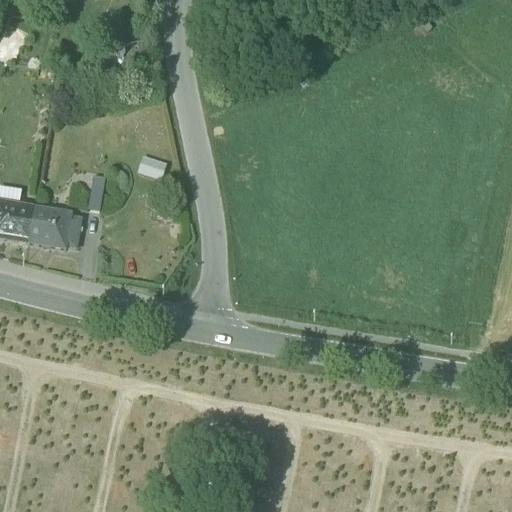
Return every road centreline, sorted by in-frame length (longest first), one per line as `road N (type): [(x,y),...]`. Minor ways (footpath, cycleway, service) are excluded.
road 1 (unclassified): [(190,0),(183,65),(215,243),(200,331)]
road 2 (unclassified): [(511,382),(200,331)]
road 3 (unclassified): [(200,331),(0,285)]
